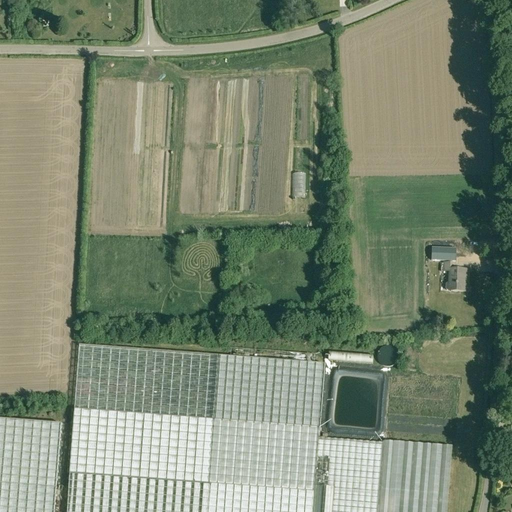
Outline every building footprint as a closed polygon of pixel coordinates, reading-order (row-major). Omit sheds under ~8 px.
[(456,249),(432,248),(431,261),(455,262),(456,249)] [(441,263),(441,271),(449,272),(449,284),(447,284),(446,285),(445,290),(447,291),(465,292),(466,270),(454,269),(455,264),(441,263)] [(80,343),(68,511),(447,511),(453,444),(385,438),(383,440),(319,435),(324,361),(80,343)] [(377,357),(377,358),(377,360),(378,360),(378,361),(378,362),(379,363),(380,364),(381,365),(381,366),(382,366),(384,367),(385,367),(386,368),(388,368),(390,367),(391,367),(392,367),(394,366),(395,364),(396,364),(396,363),(397,362),(398,361),(398,360),(398,359),(398,358),(398,357),(398,356),(398,355),(398,354),(397,353),(397,351),(396,351),(395,349),(394,348),(393,348),(391,347),(390,347),(389,347),(387,346),(386,347),(385,347),(383,347),(382,348),(381,349),(380,349),(380,350),(379,351),(378,352),(378,353),(377,355),(377,356),(377,357)] [(499,415),(509,416),(510,401),(500,400),(499,415)] [(0,419),(0,511),(54,511),(61,425),(0,419)] [(501,449),(511,450),(511,430),(502,430),(501,449)]
